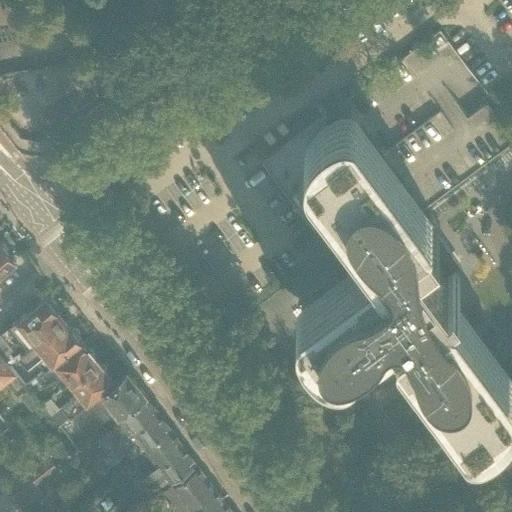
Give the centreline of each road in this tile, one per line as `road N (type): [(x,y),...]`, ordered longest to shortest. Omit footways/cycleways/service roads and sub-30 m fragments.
road 1 (unclassified): [(43,195),(349,0)]
road 2 (secondary): [(276,511),(142,331)]
